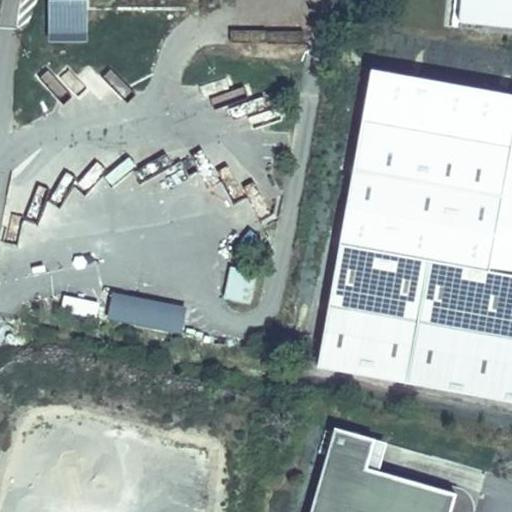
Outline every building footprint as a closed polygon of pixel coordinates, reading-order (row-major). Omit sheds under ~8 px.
[(86,1),(45,0),(45,41),(86,41),(86,1)] [(511,31),(511,0),(444,0),(442,23),(511,31)] [(202,98),(222,93),(218,79),(199,85),(202,98)] [(192,168),(114,190),(130,208),(137,233),(148,230),(146,223),(147,208),(154,208),(168,224),(203,226),(217,213),(222,231),(217,233),(195,232),(170,239),(189,240),(188,256),(201,257),(210,249),(213,258),(227,245),(224,301),(250,302),(252,266),(234,265),(235,244),(257,237),(258,225),(252,207),(227,206),(223,189),(210,188),(192,168)] [(511,410),(511,285),(338,252),(315,372),(511,410)] [(115,319),(120,296),(112,295),(107,318),(115,319)] [(62,311),(96,316),(98,302),(65,296),(62,311)] [(177,332),(181,316),(144,308),(145,302),(120,296),(115,319),(177,332)] [(182,310),(145,302),(144,308),(181,316),(182,310)] [(375,432),(335,421),(309,511),(449,511),(457,487),(379,465),(367,461),(375,432)] [(379,465),(387,436),(375,432),(367,461),(379,465)]
